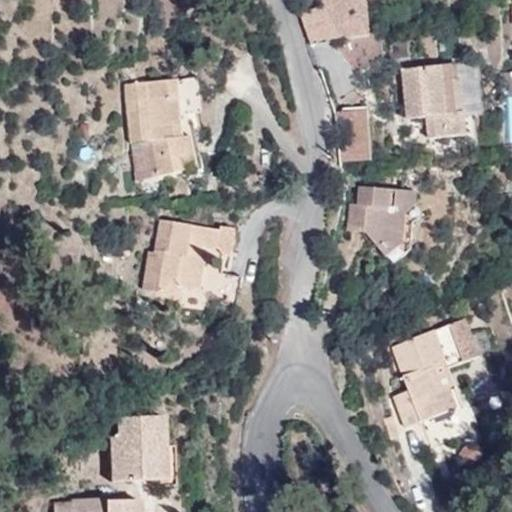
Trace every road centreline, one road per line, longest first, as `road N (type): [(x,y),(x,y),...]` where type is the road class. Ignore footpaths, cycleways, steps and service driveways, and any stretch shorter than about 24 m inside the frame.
road 1 (residential): [(293,363),(310,314),(321,155),(279,0)]
road 2 (residential): [(293,363),(363,482),(398,511)]
road 3 (residential): [(268,511),(255,469),(293,363)]
